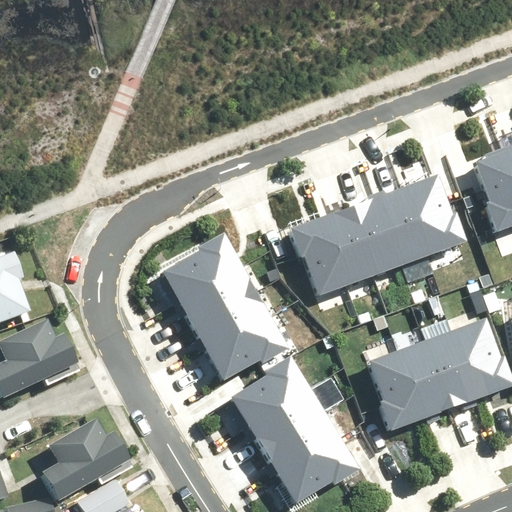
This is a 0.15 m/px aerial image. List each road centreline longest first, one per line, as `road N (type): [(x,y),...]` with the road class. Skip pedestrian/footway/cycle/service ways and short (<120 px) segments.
road 1 (residential): [(511,52),(154,187),(114,218),(92,288),(131,370)]
road 2 (residential): [(131,370),(212,511)]
road 3 (residential): [(0,428),(131,370)]
